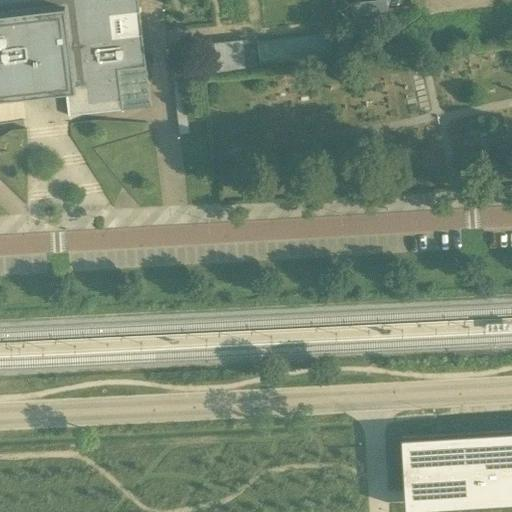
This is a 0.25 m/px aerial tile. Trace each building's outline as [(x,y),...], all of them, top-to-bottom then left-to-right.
[(0,0),(0,124),(24,121),(20,93),(64,88),(68,116),(150,106),(141,34),(113,37),(111,16),(139,13),(137,0),(0,0)] [(389,13),(387,0),(385,0),(351,4),(352,18),(389,13)] [(217,68),(259,66),(257,38),(216,40),(217,68)] [(383,186),(401,183),(397,165),(380,169),(383,186)] [(511,511),(511,424),(401,432),(402,444),(405,491),(405,504),(456,501),(462,501),(511,497),(511,511)]
